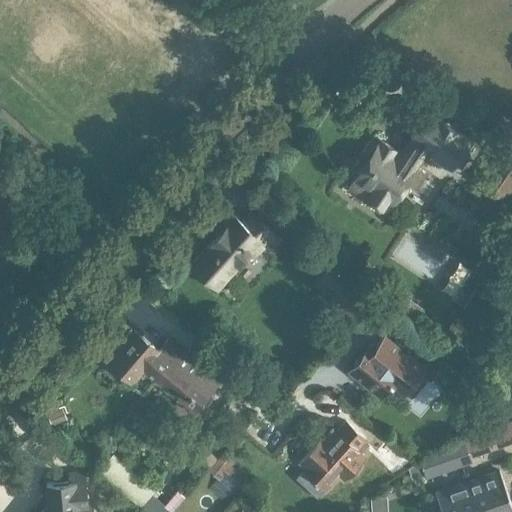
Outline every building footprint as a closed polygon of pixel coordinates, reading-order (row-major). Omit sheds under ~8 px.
[(413,131),(407,139),(409,141),(400,153),(380,140),(375,147),(371,148),(368,153),(369,157),(348,187),(386,212),(416,166),(407,160),(417,146),(449,167),(468,137),(426,110),(421,119),(417,116),(415,119),(409,128),(413,131)] [(471,196),(495,213),(511,187),(511,163),(498,154),(471,196)] [(273,233),(250,212),(241,222),(230,211),(213,230),(218,234),(191,263),(217,286),(248,252),(253,256),(273,233)] [(374,299),(348,277),(328,300),(353,322),(374,299)] [(421,307),(399,292),(386,311),(407,326),(421,307)] [(361,335),(382,311),(373,303),(352,327),(361,335)] [(172,362),(183,350),(168,338),(159,349),(134,328),(106,362),(132,384),(143,371),(152,379),(168,359),(172,362)] [(369,343),(347,371),(380,398),(391,386),(403,395),(426,366),(384,333),(373,346),(369,343)] [(172,362),(168,359),(152,379),(193,413),(220,381),(183,350),(172,362)] [(511,442),(511,419),(462,438),(470,457),(511,442)] [(320,438),(298,462),(326,489),(343,471),(345,473),(365,450),(363,448),(368,443),(364,440),(366,438),(345,420),(336,431),(332,428),(321,439),(320,438)] [(425,477),(461,464),(453,442),(438,447),(439,452),(419,459),(420,462),(415,463),(408,468),(412,479),(424,474),(425,477)] [(371,465),(365,468),(376,486),(405,468),(394,451),(387,454),(385,450),(369,461),(371,465)] [(98,470),(141,506),(146,501),(156,489),(113,453),(98,470)] [(50,492),(32,511),(79,511),(87,505),(83,467),(48,472),(50,492)] [(511,511),(511,505),(499,469),(467,481),(478,511),(511,511)] [(478,511),(467,481),(435,492),(442,511),(478,511)] [(249,511),(245,508),(247,506),(239,498),(226,511),(249,511)] [(159,511),(146,501),(141,506),(147,511),(170,511),(174,508),(168,503),(159,511)]
